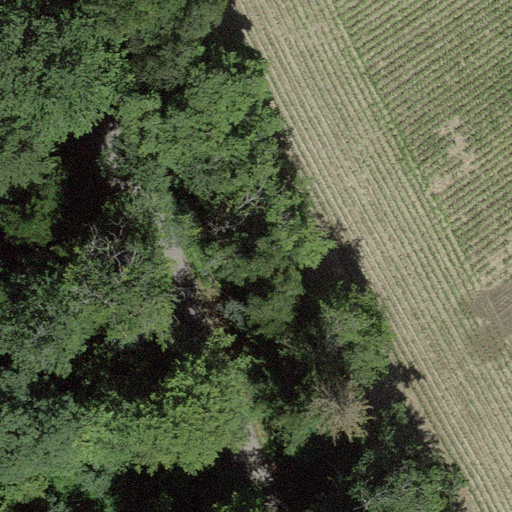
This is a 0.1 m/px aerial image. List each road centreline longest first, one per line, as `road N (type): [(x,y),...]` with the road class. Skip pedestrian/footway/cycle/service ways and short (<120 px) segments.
road 1 (unclassified): [(50,0),(195,304),(274,511)]
road 2 (track): [(260,475),(126,366),(0,319)]
